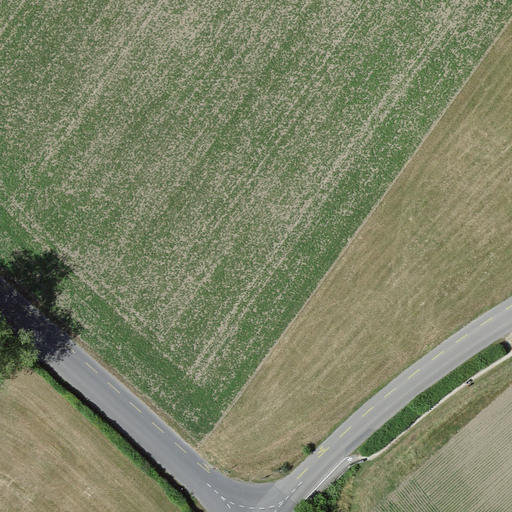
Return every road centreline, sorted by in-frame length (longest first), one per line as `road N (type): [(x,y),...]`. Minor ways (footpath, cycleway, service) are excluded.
road 1 (tertiary): [(238,511),(0,297)]
road 2 (tertiary): [(281,511),(359,430),(511,315)]
